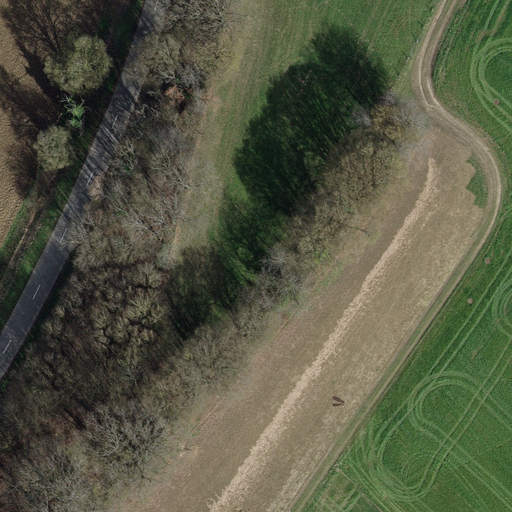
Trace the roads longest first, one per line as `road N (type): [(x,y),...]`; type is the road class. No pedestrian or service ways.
road 1 (track): [(444,0),(430,35),(428,72),(437,103),(484,139),(500,197),(493,220),(294,511)]
road 2 (tertiary): [(151,0),(79,203),(0,357)]
